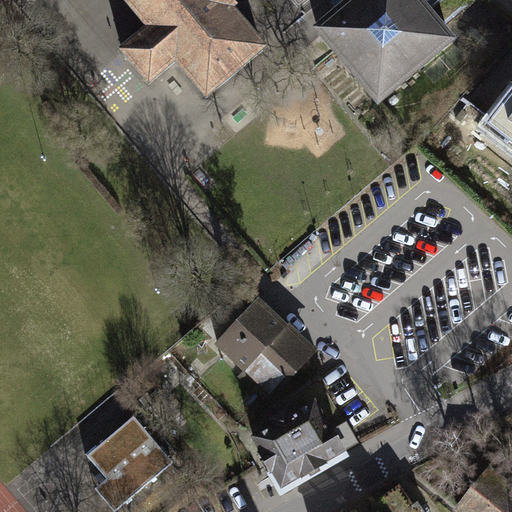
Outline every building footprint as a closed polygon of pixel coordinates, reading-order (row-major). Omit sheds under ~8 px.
[(123,0),(150,31),(122,54),(149,85),(175,62),(206,99),(263,51),(230,12),(233,9),(225,0),(123,0)] [(357,0),(339,15),(319,31),(378,104),(450,43),(439,29),(463,9),(452,0),(357,0)] [(511,84),(483,123),(511,144),(511,84)] [(265,298),(220,345),(271,394),(317,347),(265,298)] [(252,433),(282,485),(345,449),(316,399),(292,412),(287,404),(268,415),(272,421),(252,433)] [(142,418),(91,456),(128,506),(179,468),(142,418)] [(511,511),(511,489),(485,468),(449,511),(511,511)] [(414,501),(401,481),(365,504),(370,511),(369,511),(428,511),(419,497),(414,501)]
